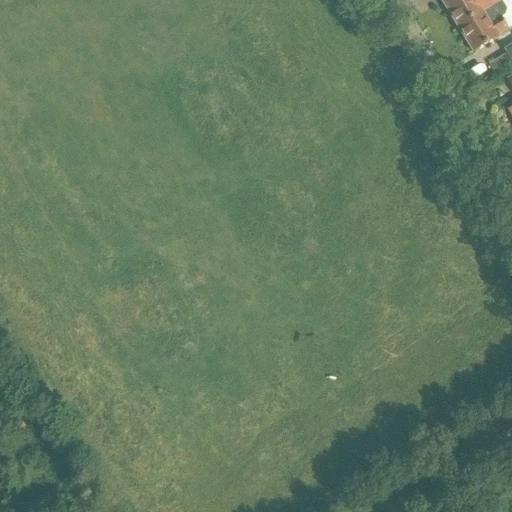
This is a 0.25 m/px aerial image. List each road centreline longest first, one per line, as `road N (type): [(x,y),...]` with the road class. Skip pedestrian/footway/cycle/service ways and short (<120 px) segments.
road 1 (unclassified): [(511,199),(390,0)]
road 2 (unclassified): [(384,511),(511,433)]
